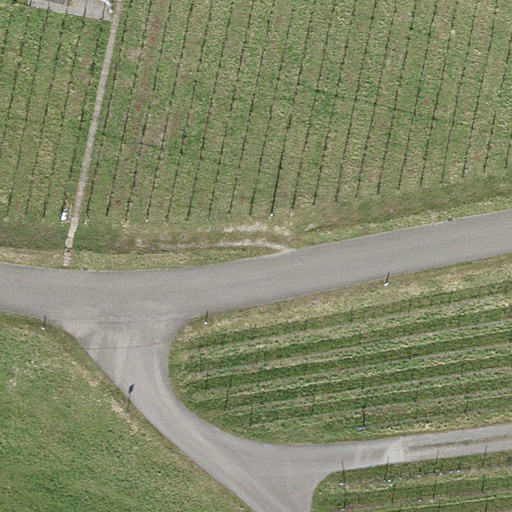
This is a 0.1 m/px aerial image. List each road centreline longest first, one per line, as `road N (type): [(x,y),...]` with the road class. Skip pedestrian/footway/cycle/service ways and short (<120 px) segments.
road 1 (unclassified): [(511,232),(125,304),(0,278)]
road 2 (track): [(511,438),(244,472)]
road 3 (track): [(244,472),(151,388),(125,304)]
